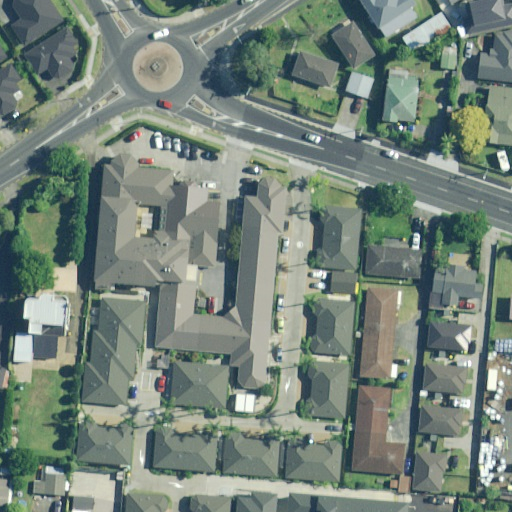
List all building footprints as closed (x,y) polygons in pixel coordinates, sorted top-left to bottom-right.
[(62,21),(48,0),(13,0),(10,2),(21,20),(11,26),(23,45),(62,21)] [(416,3),(414,0),(359,0),(383,39),(416,19),(409,7),(416,3)] [(483,22),(472,6),(460,15),(471,31),(483,22)] [(450,28),(441,13),(402,37),(411,52),(450,28)] [(374,56),(353,23),(331,37),(353,70),(374,56)] [(48,70),(55,83),(78,68),(70,56),(77,51),(74,46),(78,44),(68,28),(25,55),(38,76),(48,70)] [(511,81),(511,33),(496,32),(494,57),(481,55),(479,78),(511,81)] [(456,68),(457,46),(442,45),(441,68),(456,68)] [(338,64),(299,50),(291,75),(329,88),(338,64)] [(17,82),(22,78),(15,65),(0,73),(0,118),(18,108),(15,103),(26,97),(17,82)] [(388,69),(383,122),(398,124),(398,120),(416,122),(421,73),(388,69)] [(374,79),(352,72),(345,91),(368,98),(374,79)] [(511,86),(490,85),(489,98),(478,97),(477,107),(487,108),(484,142),(511,144),(511,86)] [(107,163),(97,287),(115,289),(115,282),(161,286),(156,346),(232,353),(231,365),(238,364),(238,380),(245,388),(262,387),(268,384),(282,229),(285,230),(290,186),(284,185),(279,177),(268,176),(261,182),(262,196),(247,194),(237,308),(226,316),(196,314),(199,266),(218,267),(225,200),(210,199),(211,187),(176,183),(176,169),(141,166),(141,161),(134,153),(122,152),(119,155),(114,159),(113,163),(107,163)] [(319,258),(323,265),(360,268),(365,210),(328,207),(323,211),(323,220),(327,225),(326,242),(320,248),(319,258)] [(420,250),(367,247),(365,275),(418,278),(420,250)] [(446,266),(446,269),(435,268),(432,292),(443,294),(441,304),(458,306),(459,296),(481,298),(484,272),(464,270),(464,267),(446,266)] [(334,272),(332,291),(357,294),(359,275),(334,272)] [(397,289),(368,286),(360,376),(396,379),(398,365),(392,364),(396,322),(394,322),(397,289)] [(69,292),(25,289),(23,318),(29,319),(28,332),(41,333),(41,324),(67,326),(69,292)] [(86,362),(84,400),(128,404),(129,379),(135,379),(137,342),(143,343),(146,300),(103,297),(100,328),(94,327),(91,362),(86,362)] [(311,348),(315,352),(352,354),(356,300),(319,297),(314,301),(314,311),(318,316),(318,333),(313,337),(311,348)] [(449,321),(430,320),(428,348),(468,352),(471,326),(448,323),(449,321)] [(32,362),(33,337),(16,336),(14,361),(32,362)] [(174,360),(170,405),(227,410),(231,365),(174,360)] [(307,411),(311,415),(348,418),(352,363),(315,361),(310,364),(309,374),(314,379),(313,396),(308,400),(307,411)] [(466,368),(426,364),(423,390),(464,394),(466,368)] [(9,368),(0,366),(0,387),(5,389),(9,368)] [(30,369),(13,368),(12,382),(30,383),(30,369)] [(392,389),(360,386),(352,470),(400,475),(403,444),(386,442),(392,389)] [(462,408),(421,405),(419,432),(460,435),(462,408)] [(84,420),(81,424),(77,460),(132,465),(135,429),(131,423),(122,423),(117,427),(99,426),(95,421),(84,420)] [(162,426),(158,430),(155,466),(216,471),(219,436),(213,430),(204,429),(199,433),(177,432),(173,427),(162,426)] [(232,432),(229,436),(225,473),(280,477),(283,441),(279,436),(270,435),(265,439),(247,439),(243,434),(232,432)] [(293,437),(290,441),(287,478),(341,483),(344,446),(341,441),(331,440),(326,444),(309,444),(304,439),(293,437)] [(441,492),(445,455),(416,452),(413,490),(441,492)] [(11,474),(11,463),(0,463),(0,473),(0,475),(11,474)] [(67,469),(35,466),(33,492),(64,495),(67,469)] [(12,481),(0,479),(0,506),(10,507),(12,481)] [(242,497),(241,511),(414,511),(415,502),(293,492),(291,511),(280,511),(281,493),(256,491),(255,498),(242,497)] [(129,493),(127,511),(165,511),(168,510),(169,500),(164,495),(129,493)] [(231,511),(232,498),(197,496),(191,500),(192,510),(193,511),(231,511)]
